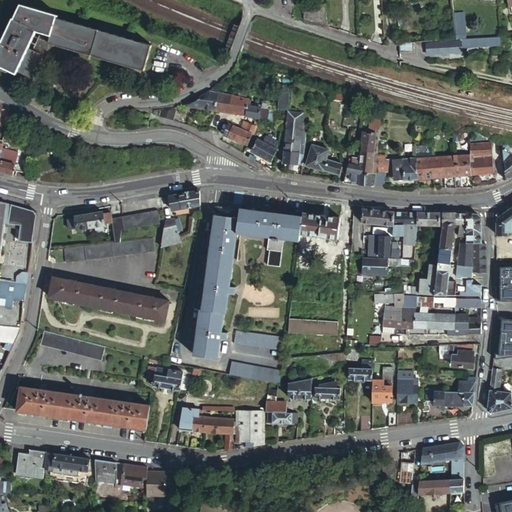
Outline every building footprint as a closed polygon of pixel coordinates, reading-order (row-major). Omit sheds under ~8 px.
[(51,35),(49,43),(144,70),(151,45),(56,18),(57,15),(20,4),(0,47),(0,64),(21,75),(22,73),(30,77),(40,54),(32,50),(28,48),(36,30),(40,32),(51,35)] [(327,28),(326,5),(302,6),(303,20),(327,28)] [(463,13),(453,14),(456,34),(465,33),(463,13)] [(45,57),(49,43),(51,35),(40,32),(32,50),(40,54),(45,57)] [(500,46),(499,39),(479,39),(460,40),(460,41),(461,47),(500,46)] [(460,41),(429,44),(430,55),(461,53),(461,47),(460,41)] [(413,53),(412,43),(398,44),(399,54),(413,53)] [(189,103),(186,105),(186,107),(216,111),(217,104),(219,93),(210,90),(199,97),(194,100),(190,102),(189,103)] [(278,109),(288,110),(290,92),(279,91),(278,109)] [(256,121),(259,121),(261,112),(261,108),(248,106),(248,103),(249,100),(219,93),(217,104),(216,111),(257,118),(256,121)] [(268,110),(269,102),(262,101),(261,105),(261,108),(261,112),(264,113),(265,109),(268,110)] [(0,120),(0,124),(6,126),(9,113),(3,111),(0,120)] [(160,112),(159,117),(171,120),(174,111),(160,112)] [(302,124),(303,114),(288,112),(287,130),(284,153),(300,154),(301,131),(302,124)] [(363,132),(361,151),(377,153),(378,148),(380,128),(380,119),(373,119),(372,124),(369,124),(369,133),(363,132)] [(255,134),(257,128),(244,122),(241,129),(252,133),(255,134)] [(280,136),(281,129),(259,123),(257,128),(280,136)] [(247,146),(252,133),(241,129),(228,124),(223,136),(247,146)] [(250,151),(271,162),(277,150),(275,149),(279,143),(268,137),(264,143),(263,142),(257,139),(250,151)] [(469,144),(470,154),(471,175),(493,173),(491,143),(469,144)] [(0,171),(13,175),(18,154),(1,149),(2,145),(0,144),(0,171)] [(430,144),(421,145),(422,154),(430,154),(430,144)] [(323,170),(340,175),(342,165),(326,159),(329,150),(312,145),(306,166),(312,168),(311,177),(322,178),(323,170)] [(378,148),(377,153),(377,159),(385,160),(386,149),(378,148)] [(511,156),(503,150),(505,181),(511,176),(511,156)] [(377,153),(361,151),(357,151),(357,153),(361,154),(361,160),(357,159),(352,158),(352,165),(360,167),(359,174),(371,177),(372,167),(373,163),(377,163),(377,159),(377,153)] [(32,155),(21,152),(18,166),(29,169),(32,155)] [(284,153),(283,163),(299,165),(300,154),(284,153)] [(470,154),(462,155),(463,176),(471,176),(471,175),(470,154)] [(443,156),(444,178),(454,177),(453,155),(443,156)] [(453,155),(454,177),(463,176),(462,155),(453,155)] [(432,157),(433,178),(444,178),(443,156),(432,157)] [(416,158),(417,180),(433,178),(432,157),(416,158)] [(403,181),(417,180),(416,158),(393,160),(394,177),(403,177),(403,181)] [(377,159),(377,163),(377,166),(376,168),(376,171),(388,172),(388,160),(385,160),(377,159)] [(352,165),(348,164),(346,171),(352,173),(352,176),(351,182),(358,183),(358,185),(361,185),(371,187),(371,177),(359,174),(360,167),(352,165)] [(200,206),(200,191),(179,195),(170,196),(172,211),(200,206)] [(0,325),(0,306),(5,307),(10,308),(13,306),(13,299),(20,300),(21,298),(24,299),(24,293),(26,283),(15,281),(0,279),(0,254),(5,215),(35,224),(36,215),(33,211),(7,203),(0,200),(0,341),(6,342),(3,348),(10,352),(14,343),(15,340),(19,330),(20,328),(0,325)] [(511,220),(511,206),(501,215),(499,216),(498,219),(497,223),(497,235),(507,236),(507,232),(511,232),(511,220)] [(300,234),(303,217),(240,209),(217,208),(203,309),(201,309),(195,355),(219,358),(222,339),(227,340),(228,333),(222,332),(225,312),(227,312),(229,293),(235,294),(236,287),(231,286),(238,233),(269,237),(267,251),(282,252),(284,239),(299,241),(300,234)] [(393,236),(394,212),(373,210),(362,209),(361,223),(364,223),(387,226),(387,229),(373,228),(373,234),(386,235),(386,237),(391,238),(393,238),(393,236)] [(122,217),(125,230),(160,224),(157,211),(122,217)] [(111,224),(115,243),(120,242),(122,231),(125,230),(122,217),(112,218),(111,213),(103,214),(102,212),(75,216),(75,218),(67,219),(69,230),(77,229),(77,230),(105,226),(105,225),(111,224)] [(405,225),(406,213),(394,212),(393,236),(404,236),(404,232),(405,225)] [(417,225),(417,213),(406,213),(405,225),(411,225),(411,232),(411,233),(416,234),(417,225)] [(425,213),(417,213),(417,225),(440,225),(440,214),(425,213)] [(303,214),(303,217),(300,234),(310,235),(337,239),(340,219),(303,214)] [(451,214),(443,214),(443,223),(455,224),(455,214),(451,214)] [(467,214),(455,214),(455,224),(460,224),(467,225),(467,214)] [(458,266),(472,269),(472,274),(485,274),(485,271),(486,246),(482,246),(481,219),(478,215),(467,214),(467,225),(460,224),(459,238),(461,238),(458,266)] [(174,220),(165,221),(163,237),(161,247),(180,242),(174,220)] [(455,224),(443,223),(440,248),(452,249),(455,224)] [(300,234),(299,241),(296,267),(295,271),(310,273),(312,257),(309,243),(310,235),(300,234)] [(391,238),(386,237),(370,236),(369,255),(390,257),(391,238)] [(120,242),(115,243),(64,249),(65,263),(155,252),(154,238),(120,242)] [(397,243),(393,242),(392,259),(394,259),(397,259),(400,259),(400,257),(403,257),(403,255),(400,255),(400,250),(397,249),(397,243)] [(438,264),(450,265),(452,249),(440,248),(439,251),(438,264)] [(394,259),(392,259),(375,258),(362,257),(358,257),(357,274),(387,276),(388,265),(397,266),(397,259),(394,259)] [(511,263),(496,264),(496,280),(511,279),(511,263)] [(438,266),(434,295),(455,295),(456,283),(448,281),(450,265),(438,264),(438,266)] [(398,294),(404,294),(427,295),(434,295),(438,266),(430,265),(428,280),(421,279),(420,288),(412,287),(406,287),(406,285),(398,286),(398,294)] [(472,269),(458,266),(456,277),(461,278),(465,278),(472,278),(472,274),(472,269)] [(15,281),(26,283),(27,279),(28,272),(23,271),(16,276),(15,281)] [(70,281),(54,278),(49,297),(165,321),(169,301),(154,298),(154,296),(148,295),(147,297),(115,290),(116,288),(108,287),(108,289),(76,282),(76,280),(70,279),(70,281)] [(460,295),(482,296),(482,286),(473,286),(473,281),(466,281),(466,288),(466,292),(460,292),(460,295)] [(341,290),(293,286),(292,301),(334,304),(340,300),(341,290)] [(511,286),(496,286),(496,301),(511,301),(511,286)] [(395,328),(406,329),(406,323),(406,319),(405,315),(405,307),(403,307),(404,297),(404,294),(398,294),(394,294),(375,294),(375,303),(394,303),(394,307),(385,307),(383,327),(395,328)] [(416,297),(404,297),(403,307),(405,307),(416,308),(416,306),(416,297)] [(433,298),(416,297),(416,306),(427,306),(433,306),(433,298)] [(444,307),(444,298),(433,298),(433,306),(444,307)] [(455,307),(455,299),(444,298),(444,307),(455,307)] [(481,307),(481,300),(455,299),(455,307),(481,308),(481,307)] [(406,329),(415,329),(415,328),(416,313),(416,308),(405,307),(405,315),(406,319),(406,323),(406,329)] [(416,313),(415,328),(427,329),(427,314),(416,313)] [(427,314),(427,329),(443,329),(443,320),(443,315),(427,314)] [(443,320),(443,329),(448,330),(454,330),(454,324),(454,319),(455,315),(443,315),(443,320)] [(447,335),(481,334),(481,315),(476,316),(476,318),(465,318),(465,315),(455,315),(454,319),(454,324),(454,330),(448,330),(447,335)] [(336,336),(338,322),(289,319),(287,333),(336,336)] [(511,320),(497,319),(496,334),(511,334),(511,320)] [(101,361),(105,347),(92,344),(45,331),(41,344),(101,361)] [(285,351),(287,338),(236,331),(234,344),(285,351)] [(382,336),(364,335),(363,344),(381,345),(382,336)] [(347,339),(347,348),(357,348),(357,340),(347,339)] [(511,341),(495,340),(494,359),(502,358),(511,357),(511,341)] [(475,344),(451,345),(449,355),(453,355),(452,366),(474,369),(475,357),(473,357),(475,344)] [(357,349),(347,349),(346,353),(346,357),(346,360),(357,361),(357,349)] [(346,366),(346,360),(346,357),(346,353),(285,359),(286,372),(346,366)] [(511,365),(511,357),(502,358),(503,365),(503,367),(511,365)] [(373,361),(362,361),(362,369),(349,369),(349,380),(372,380),(373,361)] [(280,384),(282,371),(232,362),(229,375),(236,376),(270,382),(271,382),(279,384),(280,384)] [(153,387),(188,392),(190,378),(183,377),(184,372),(148,367),(146,380),(154,382),(153,387)] [(383,381),(374,380),(373,402),(384,403),(384,401),(393,402),(393,399),(394,399),(394,397),(393,397),(394,368),(384,368),(383,381)] [(501,372),(497,371),(491,371),(487,408),(492,413),(511,408),(511,404),(510,393),(499,392),(501,372)] [(402,375),(398,375),(398,402),(418,402),(419,385),(418,385),(412,385),(413,379),(402,379),(402,375)] [(312,398),(312,378),(297,381),(289,383),(288,398),(312,398)] [(315,387),(315,398),(340,399),(341,388),(338,388),(338,383),(325,384),(325,381),(317,381),(317,387),(315,387)] [(474,398),(475,382),(461,381),(461,388),(461,393),(456,393),(444,393),(444,389),(435,390),(435,389),(427,388),(426,402),(434,402),(434,405),(473,407),(474,398)] [(279,384),(271,382),(267,401),(275,402),(279,384)] [(18,411),(147,429),(150,406),(21,387),(18,411)] [(275,402),(267,401),(267,408),(267,412),(268,412),(286,413),(286,402),(275,402)] [(183,408),(180,430),(205,433),(206,417),(200,417),(200,410),(183,408)] [(237,449),(264,445),(264,412),(237,411),(237,449)] [(397,413),(397,426),(407,425),(415,424),(413,411),(397,413)] [(286,413),(268,412),(267,423),(298,424),(298,413),(286,413)] [(388,428),(397,426),(397,413),(389,413),(388,428)] [(361,432),(372,430),(373,417),(361,416),(361,432)] [(234,419),(206,417),(205,433),(226,435),(225,450),(233,449),(233,435),(234,419)] [(336,435),(343,434),(344,420),(334,420),(334,435),(336,435)] [(428,447),(422,448),(420,464),(464,457),(465,457),(465,447),(460,443),(428,447)] [(47,453),(30,451),(30,455),(19,453),(16,474),(43,479),(44,469),(46,469),(47,453)] [(57,455),(47,453),(46,469),(51,470),(54,470),(54,474),(78,477),(79,470),(89,472),(90,459),(57,455)] [(101,461),(95,460),(96,480),(116,483),(117,463),(101,461)] [(413,481),(415,464),(402,463),(401,472),(404,472),(403,483),(404,483),(413,484),(413,481)] [(133,465),(125,464),(122,484),(147,487),(148,472),(148,467),(133,465)] [(464,475),(464,464),(452,465),(452,476),(452,479),(464,479),(464,475)] [(87,484),(89,472),(79,470),(78,477),(54,474),(54,470),(51,470),(50,479),(87,484)] [(168,473),(148,472),(147,487),(148,488),(147,496),(166,496),(168,473)] [(464,482),(464,479),(452,479),(449,480),(449,492),(464,492),(464,482)] [(449,480),(419,481),(418,494),(449,492),(449,480)] [(0,492),(3,493),(11,493),(11,483),(0,482),(0,492)] [(494,511),(511,511),(511,505),(511,501),(493,505),(494,511)]
